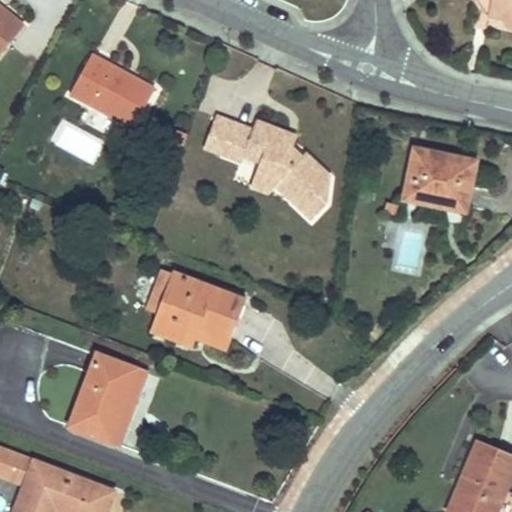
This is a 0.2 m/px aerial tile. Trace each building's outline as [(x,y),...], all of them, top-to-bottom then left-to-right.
[(485,0),(473,0),(483,16),(485,0)] [(511,0),(485,0),(483,16),(492,18),(511,21),(511,0)] [(0,55),(22,30),(5,15),(0,19),(0,18),(0,55)] [(511,21),(492,18),(501,31),(511,33),(511,21)] [(128,127),(149,88),(126,76),(124,79),(104,68),(106,65),(86,54),(64,94),(128,127)] [(227,124),(209,117),(197,148),(215,155),(227,124)] [(227,124),(215,155),(235,163),(238,157),(254,164),(254,163),(264,174),(273,183),(270,187),(307,222),(320,205),(325,180),(299,155),(296,159),(287,151),(276,146),(281,135),(250,123),(247,132),(227,124)] [(291,139),(281,135),(276,146),(287,151),(291,139)] [(464,168),(407,155),(395,204),(455,217),(464,168)] [(273,183),(264,174),(254,163),(254,164),(245,189),(263,195),(270,187),(273,183)] [(151,313),(165,277),(156,273),(142,309),(151,313)] [(237,306),(165,277),(151,313),(143,334),(188,353),(195,337),(222,346),(237,306)] [(101,446),(128,372),(91,356),(62,430),(101,446)] [(128,372),(101,446),(116,452),(143,377),(128,372)] [(491,511),(511,461),(511,453),(474,437),(458,478),(463,480),(460,488),(455,486),(444,511),(491,511)] [(99,511),(107,492),(0,451),(0,477),(19,485),(9,510),(13,511),(49,511),(50,511),(52,511),(99,511)]
